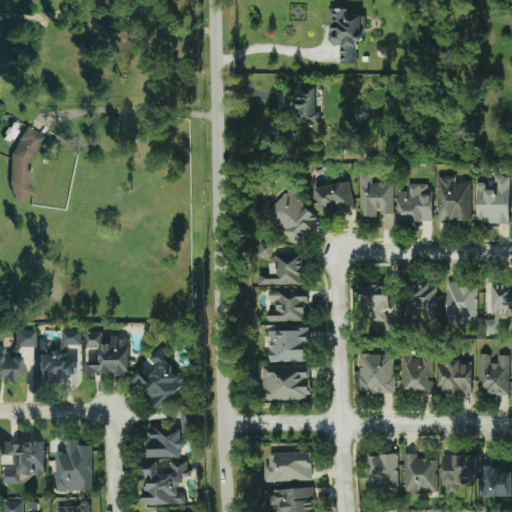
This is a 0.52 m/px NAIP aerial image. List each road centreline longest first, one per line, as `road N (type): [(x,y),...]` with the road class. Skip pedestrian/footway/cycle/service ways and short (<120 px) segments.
road 1 (tertiary): [(227,511),(214,0)]
road 2 (residential): [(511,424),(222,422)]
road 3 (residential): [(339,251),(344,511)]
road 4 (residential): [(511,252),(339,251)]
